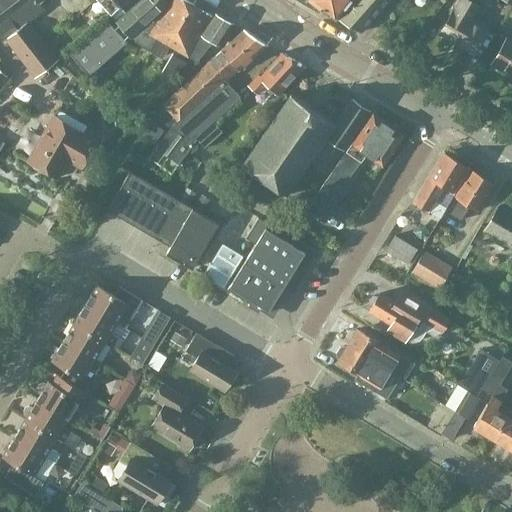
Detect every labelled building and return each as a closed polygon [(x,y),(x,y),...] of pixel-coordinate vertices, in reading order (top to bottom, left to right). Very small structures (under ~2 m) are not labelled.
[(4,39),(27,23),(43,10),(39,4),(44,0),(0,0),(0,38),(2,41),(4,39)] [(95,0),(109,15),(125,0),(95,0)] [(128,37),(131,38),(160,14),(167,0),(137,0),(114,21),(128,37)] [(148,48),(154,38),(196,62),(207,42),(195,35),(208,13),(185,0),(167,0),(160,14),(131,38),(148,48)] [(307,0),(306,1),(320,11),(321,10),(334,21),(350,0),(307,0)] [(353,0),(337,19),(359,32),(386,0),(353,0)] [(465,0),(458,0),(452,11),(438,34),(471,53),(484,30),(468,20),(476,6),(465,0)] [(230,25),(213,14),(200,36),(218,46),(230,25)] [(105,17),(85,34),(65,51),(84,74),(124,40),(105,17)] [(56,60),(45,46),(27,23),(4,39),(23,63),(34,77),(56,60)] [(166,128),(153,147),(177,164),(194,140),(191,136),(211,120),(238,96),(223,79),(240,66),(241,68),(250,62),(247,59),(265,44),(243,29),(160,103),(172,116),(166,121),(170,125),(166,128)] [(511,42),(505,38),(490,64),(511,77),(511,42)] [(247,84),(257,94),(266,85),(276,95),(304,67),(281,52),(258,77),(256,75),(247,84)] [(340,149),(349,136),(370,107),(353,96),(333,124),(288,94),(238,164),(283,195),(323,138),(340,149)] [(402,129),(395,123),(390,125),(370,112),(303,209),(321,221),(336,200),(332,198),(363,154),(379,165),(401,133),(402,129)] [(65,159),(78,167),(94,141),(51,115),(25,159),(30,162),(31,166),(37,170),(41,169),(54,177),(65,159)] [(144,117),(135,128),(136,128),(133,133),(134,134),(131,138),(147,150),(153,142),(150,139),(159,129),(144,117)] [(194,140),(202,148),(221,131),(211,120),(191,136),(194,140)] [(411,201),(426,210),(440,187),(450,193),(466,166),(441,151),(411,201)] [(467,205),(474,210),(492,181),(470,168),(453,196),(456,198),(448,212),(459,219),(467,205)] [(164,253),(184,265),(189,267),(214,221),(126,172),(105,209),(168,245),(164,253)] [(484,229),(511,245),(511,213),(498,205),(484,229)] [(251,243),(246,253),(289,280),(297,276),(313,250),(289,234),(293,227),(272,214),(267,222),(256,215),(242,237),(251,243)] [(393,233),(383,249),(406,263),(415,247),(393,233)] [(422,250),(409,271),(437,288),(450,267),(422,250)] [(256,304),(269,312),(289,280),(246,253),(224,288),(249,304),(256,304)] [(96,285),(84,304),(115,323),(121,312),(130,317),(141,300),(118,287),(113,296),(96,285)] [(402,291),(395,302),(378,292),(376,295),(372,295),(367,302),(370,306),(368,309),(391,323),(388,329),(406,339),(409,340),(412,342),(416,341),(419,339),(422,337),(426,330),(434,335),(441,333),(449,319),(402,291)] [(109,331),(115,323),(84,304),(73,323),(103,342),(104,341),(117,349),(122,340),(109,331)] [(156,310),(140,338),(151,345),(168,317),(156,310)] [(92,359),(103,342),(73,323),(61,342),(98,365),(99,363),(92,359)] [(403,379),(412,363),(378,342),(379,342),(369,336),(356,328),(355,330),(352,329),(348,330),(344,336),(345,340),(348,342),(346,344),(384,367),(397,375),(403,379)] [(215,346),(193,332),(182,351),(194,358),(187,370),(221,390),(232,371),(209,357),(215,346)] [(140,338),(129,356),(141,363),(151,345),(140,338)] [(94,372),(98,365),(61,342),(50,361),(64,370),(60,377),(83,390),(87,382),(91,385),(97,375),(94,372)] [(163,363),(172,348),(160,342),(152,356),(163,363)] [(338,346),(334,352),(335,356),(338,358),(337,360),(358,373),(355,378),(384,396),(397,375),(384,367),(346,344),(345,346),(342,345),(338,346)] [(481,390),(490,396),(500,401),(507,389),(499,385),(511,363),(501,357),(481,390)] [(474,364),(460,387),(470,393),(474,395),(488,372),(474,364)] [(36,391),(38,394),(35,399),(65,418),(76,400),(81,403),(87,393),(83,390),(60,377),(54,386),(46,381),(44,384),(41,383),(38,384),(35,388),(36,391)] [(122,379),(106,404),(118,411),(134,386),(122,379)] [(161,405),(148,427),(185,449),(199,426),(174,411),(182,397),(159,383),(150,398),(161,405)] [(460,387),(448,407),(457,413),(467,418),(478,398),(474,395),(470,393),(460,387)] [(472,426),(492,439),(506,415),(509,410),(498,403),(500,401),(490,396),(472,426)] [(61,426),(65,418),(35,399),(30,407),(27,406),(23,407),(21,411),(21,415),(24,417),(23,418),(60,441),(71,447),(78,436),(61,426)] [(511,418),(506,415),(492,439),(511,450),(511,418)] [(55,450),(60,441),(23,418),(12,437),(42,456),(48,446),(55,450)] [(0,456),(10,462),(2,476),(33,495),(42,480),(31,474),(42,456),(12,437),(0,456)] [(124,464),(115,479),(152,502),(165,480),(145,467),(152,456),(127,441),(116,460),(124,464)] [(80,482),(73,493),(103,511),(96,511),(90,509),(88,511),(115,511),(119,506),(80,482)]
